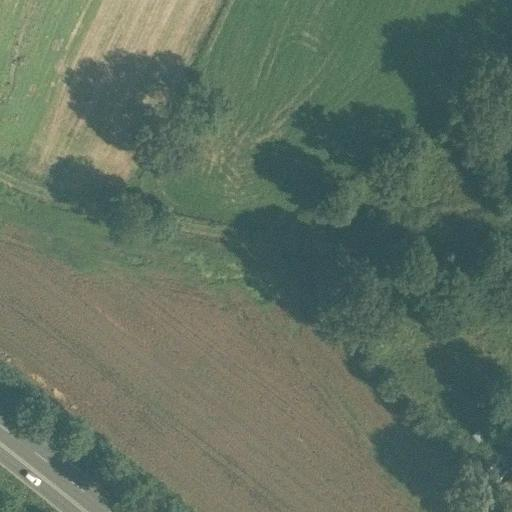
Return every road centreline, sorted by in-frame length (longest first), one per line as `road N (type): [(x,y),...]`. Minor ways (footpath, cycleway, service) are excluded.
road 1 (track): [(511,274),(353,262),(196,237),(99,217),(0,176)]
road 2 (primary): [(96,511),(0,433)]
